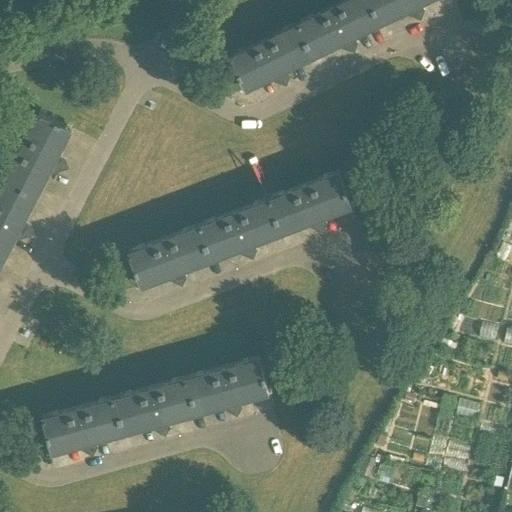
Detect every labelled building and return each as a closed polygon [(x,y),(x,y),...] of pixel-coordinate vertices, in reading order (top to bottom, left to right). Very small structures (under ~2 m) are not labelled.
[(342,42),(345,50),(358,44),(354,36),(381,23),(370,0),(344,0),(298,23),(314,56),(342,42)] [(370,0),(381,23),(409,10),(412,17),(425,11),(421,4),(428,0),(370,0)] [(278,83),(290,77),(287,70),(314,56),(298,23),(230,56),(246,90),(274,76),(278,83)] [(59,172),(66,160),(59,156),(73,129),(40,112),(5,178),(38,195),(52,168),(59,172)] [(339,171),(269,198),(283,232),(311,222),(314,229),(327,224),(324,217),(353,206),(339,171)] [(24,222),(38,195),(5,178),(0,188),(0,259),(4,262),(18,234),(25,238),(31,226),(24,222)] [(199,224),(212,259),(241,248),(244,255),(257,251),(254,243),(283,232),(269,198),(199,224)] [(212,259),(199,224),(129,251),(142,286),(171,275),(173,282),(186,278),(184,270),(212,259)] [(446,351),(450,340),(443,337),(439,348),(446,351)] [(188,376),(197,412),(227,404),(229,412),(242,408),(240,401),(270,392),(260,357),(188,376)] [(197,412),(188,376),(115,396),(125,432),(155,424),(157,432),(170,428),(168,420),(197,412)] [(413,402),(415,395),(407,392),(404,399),(413,402)] [(84,452),(98,448),(96,440),(125,432),(115,396),(43,416),(52,452),(82,444),(84,452)] [(373,467),(377,458),(366,454),(363,463),(373,467)] [(502,487),(504,478),(496,476),(494,485),(502,487)]
